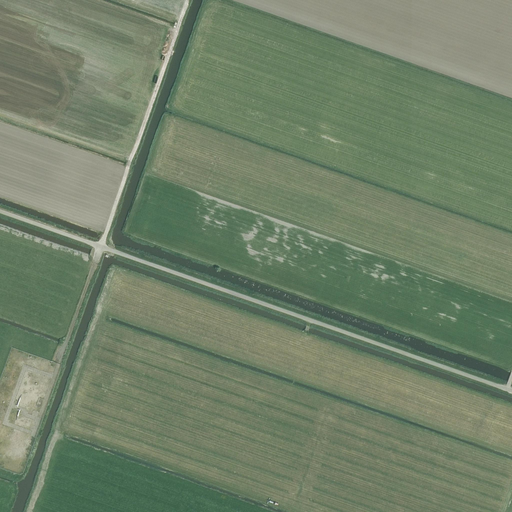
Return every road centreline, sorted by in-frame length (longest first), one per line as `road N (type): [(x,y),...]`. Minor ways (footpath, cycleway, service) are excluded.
road 1 (unclassified): [(511,391),(0,211)]
road 2 (track): [(101,247),(187,0)]
